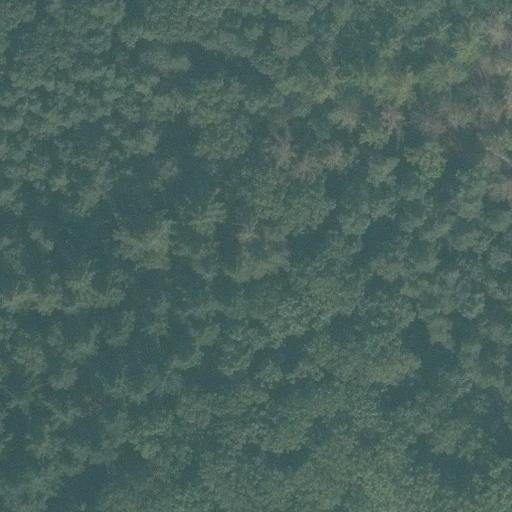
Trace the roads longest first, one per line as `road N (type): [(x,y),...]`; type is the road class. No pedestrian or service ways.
road 1 (track): [(303,170),(511,412)]
road 2 (track): [(174,22),(303,170)]
